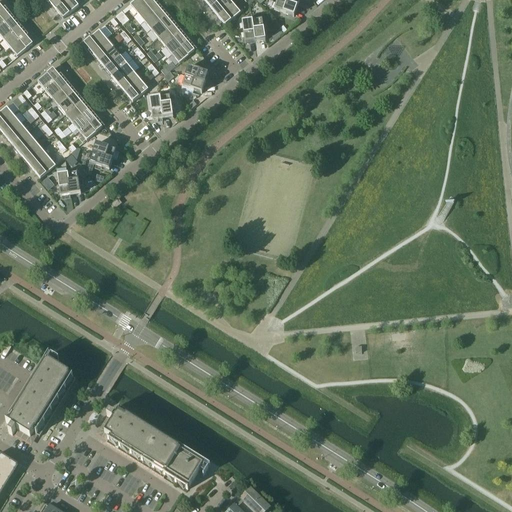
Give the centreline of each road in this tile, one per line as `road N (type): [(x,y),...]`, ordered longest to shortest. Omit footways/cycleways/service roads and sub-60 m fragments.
road 1 (residential): [(333,0),(62,226),(46,221),(0,166)]
road 2 (tertiary): [(423,511),(137,330)]
road 3 (residential): [(46,475),(137,330)]
road 4 (tertiary): [(137,330),(0,242)]
road 5 (residential): [(114,0),(0,97)]
